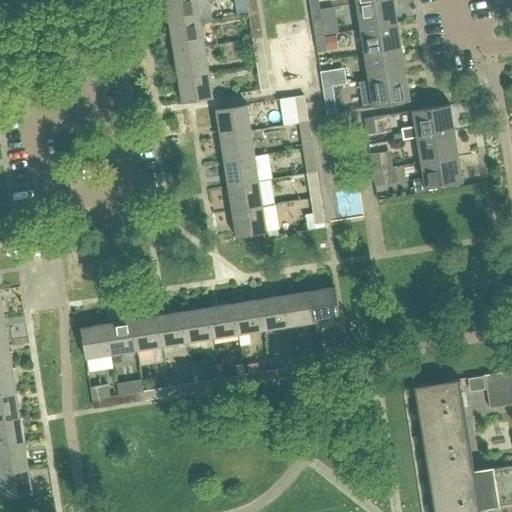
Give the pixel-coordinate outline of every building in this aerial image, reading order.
[(169,26),(201,21),(197,0),(171,0),(165,1),(169,26)] [(359,29),(398,23),(393,0),(374,0),(355,3),(359,29)] [(336,16),(312,19),(314,35),(324,34),(324,35),(335,33),(339,32),(336,16)] [(173,52),(205,47),(201,21),(169,26),(173,52)] [(252,39),(262,37),(259,21),(249,22),(252,39)] [(363,54),(402,49),(398,23),(359,29),(363,54)] [(324,34),(314,35),(317,51),(327,50),(326,46),(337,45),(335,33),(324,35),(324,34)] [(262,37),(252,39),(255,56),(264,54),(262,37)] [(177,77),(209,72),(205,47),(173,52),(177,77)] [(367,80),(406,74),(402,49),(363,54),(367,79),(367,80)] [(323,87),(332,85),(330,70),(320,71),(323,87)] [(260,90),(270,89),(267,71),(257,73),(260,90)] [(209,72),(177,77),(181,103),(213,98),(209,72)] [(367,80),(367,79),(357,81),(362,108),(410,100),(406,74),(367,80)] [(332,85),(323,87),(327,113),(336,112),(332,85)] [(298,123),(308,121),(304,96),(294,97),(298,123)] [(219,135),(251,130),(247,104),(215,110),(219,135)] [(416,136),(454,130),(450,104),(411,110),(414,126),(406,127),(402,133),(403,139),(416,137),(416,136)] [(364,118),(366,134),(376,132),(373,117),(364,118)] [(308,121),(298,123),(301,139),(310,138),(308,121)] [(223,161),(255,156),(251,130),(219,135),(223,161)] [(420,162),(458,156),(454,130),(416,136),(416,137),(420,162)] [(372,169),(382,168),(379,152),(370,154),(372,169)] [(306,173),(316,172),(313,155),(304,156),(306,173)] [(227,186),(259,181),(255,156),(223,161),(227,186)] [(458,156),(420,162),(422,178),(411,179),(414,194),(459,187),(459,183),(463,182),(458,156)] [(382,168),(372,169),(375,185),(385,183),(382,168)] [(316,172),(306,173),(309,190),(318,189),(316,172)] [(231,211),(263,206),(259,181),(227,186),(231,211)] [(263,206),(231,211),(235,237),(267,232),(263,206)] [(314,225),(324,223),(321,206),(312,207),(314,225)] [(308,291),(313,323),(339,319),(334,287),(308,291)] [(288,327),(313,323),(308,291),(283,295),(288,327)] [(263,331),(288,327),(283,295),(258,299),(263,331)] [(238,335),(263,331),(258,299),(232,303),(238,335)] [(212,339),(238,335),(232,303),(207,307),(212,339)] [(187,343),(212,339),(207,307),(182,311),(187,343)] [(162,347),(187,343),(182,311),(157,315),(162,347)] [(0,341),(8,341),(4,315),(0,315),(0,341)] [(136,351),(162,347),(157,315),(131,319),(136,351)] [(111,355),(136,351),(131,319),(106,323),(111,355)] [(85,359),(111,355),(106,323),(80,327),(85,359)] [(0,367),(12,366),(8,341),(0,341),(0,367)] [(330,370),(347,368),(346,358),(328,361),(330,370)] [(295,366),(296,376),(313,373),(311,364),(295,366)] [(0,393),(16,391),(12,366),(0,367),(0,393)] [(279,379),(296,376),(295,366),(278,369),(279,379)] [(490,409),(511,404),(511,391),(509,371),(484,375),(484,376),(490,409)] [(244,375),(246,384),(262,381),(261,372),(244,375)] [(229,387),(246,384),(244,375),(227,377),(229,387)] [(467,379),(469,392),(484,390),(482,377),(467,379)] [(511,505),(511,465),(474,471),(459,379),(414,386),(433,511),(480,511),(511,505)] [(194,383),(195,392),(212,390),(210,380),(194,383)] [(178,395),(195,392),(194,383),(177,386),(178,395)] [(143,391),(145,401),(161,398),(160,388),(143,391)] [(0,419),(20,416),(16,391),(0,393),(0,419)] [(128,403),(145,401),(143,391),(126,394),(128,403)] [(93,409),(111,406),(109,397),(92,399),(93,409)] [(0,445),(24,442),(20,416),(0,419),(0,445)] [(0,471),(28,467),(24,442),(0,445),(0,471)] [(28,467),(0,471),(0,493),(1,498),(33,493),(28,467)]
